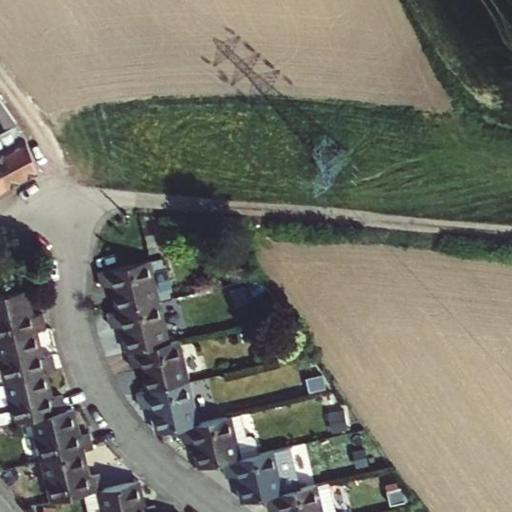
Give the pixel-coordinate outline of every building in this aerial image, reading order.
[(14,118),(0,100),(0,125),(6,133),(18,124),(14,118)] [(0,136),(0,171),(9,188),(39,172),(22,129),(18,124),(6,133),(0,136)] [(0,192),(9,188),(0,171),(0,192)] [(152,261),(104,273),(107,287),(118,284),(125,313),(166,303),(178,300),(177,294),(179,294),(171,263),(169,264),(168,258),(156,261),(155,260),(152,261)] [(0,296),(0,340),(40,330),(51,328),(48,314),(37,317),(30,289),(0,296)] [(133,355),(175,344),(166,303),(125,313),(114,316),(117,330),(126,328),(133,355)] [(40,330),(0,340),(0,384),(10,382),(50,372),(61,369),(57,354),(47,356),(40,330)] [(186,342),(175,344),(133,355),(136,369),(146,367),(153,394),(195,383),(186,342)] [(57,398),(50,372),(10,382),(16,405),(1,409),(5,425),(35,418),(71,409),(68,396),(57,398)] [(205,425),(195,383),(153,394),(145,396),(148,409),(156,407),(163,435),(187,429),(205,425)] [(71,409),(35,418),(45,460),(87,450),(98,447),(94,432),(83,435),(77,407),(71,409)] [(249,459),(238,417),(205,425),(187,429),(191,444),(201,442),(207,469),(233,463),(249,459)] [(310,489),(299,447),(249,459),(233,463),(237,478),(245,476),(252,504),(275,498),(294,493),(296,493),(310,489)] [(101,489),(107,488),(104,472),(93,475),(87,450),(45,460),(54,501),(101,489)] [(107,488),(101,489),(106,511),(160,511),(159,504),(148,506),(142,479),(107,488)] [(287,511),(345,511),(339,482),(310,489),(296,493),(294,493),(275,498),(278,511),(279,511),(288,510),(287,511)]
